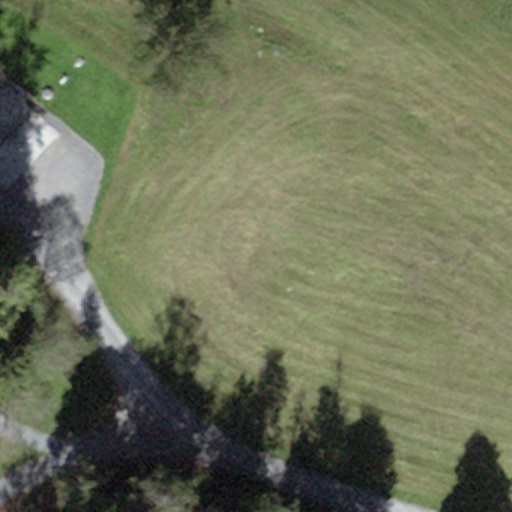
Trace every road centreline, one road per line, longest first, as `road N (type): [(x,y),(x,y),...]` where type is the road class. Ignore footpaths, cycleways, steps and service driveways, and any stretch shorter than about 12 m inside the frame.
road 1 (track): [(153,415),(0,206)]
road 2 (track): [(153,415),(268,476),(371,511)]
road 3 (track): [(0,500),(153,415)]
